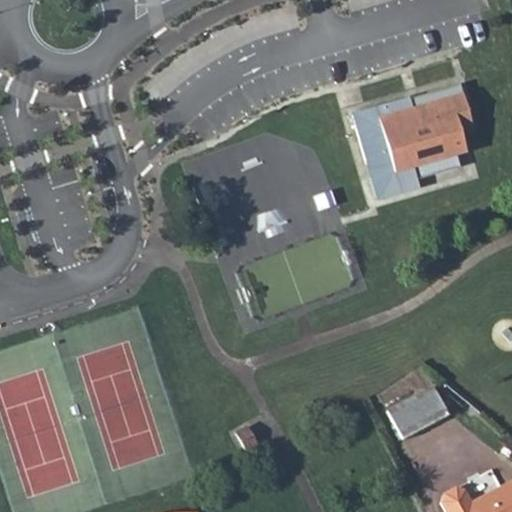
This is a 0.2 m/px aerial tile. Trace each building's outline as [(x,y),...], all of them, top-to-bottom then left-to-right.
[(451,88),(348,119),(372,201),(412,189),(410,181),(452,168),(450,160),(457,158),(450,133),(463,129),(451,88)] [(325,237),(230,267),(247,318),(342,288),(325,237)] [(384,410),(400,440),(447,415),(430,387),(384,410)] [(231,433),(242,449),(253,442),(242,426),(231,433)] [(438,502),(443,511),(511,511),(511,479),(469,502),(462,491),(452,486),(439,492),(438,502)]
